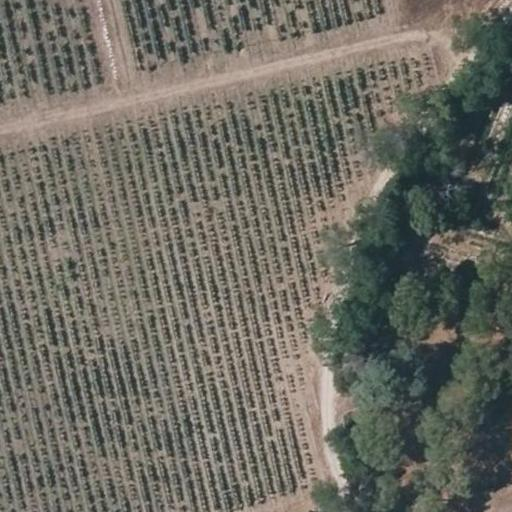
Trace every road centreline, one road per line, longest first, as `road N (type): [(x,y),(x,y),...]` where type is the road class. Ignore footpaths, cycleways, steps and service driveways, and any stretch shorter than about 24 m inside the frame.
road 1 (track): [(511,15),(435,84),(374,200),(342,284),(324,397),(325,466),(342,511)]
road 2 (track): [(0,126),(511,11)]
